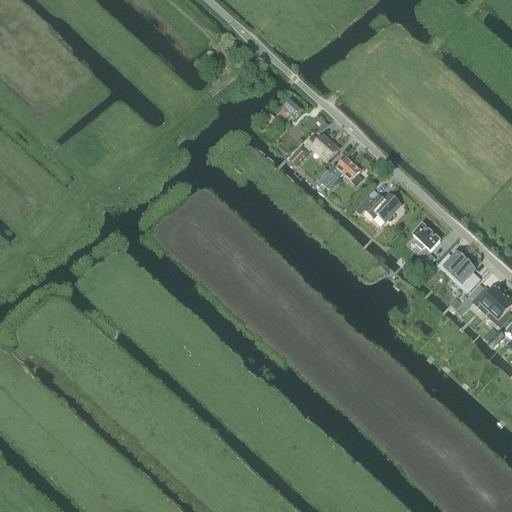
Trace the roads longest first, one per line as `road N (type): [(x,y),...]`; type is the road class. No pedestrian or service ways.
road 1 (tertiary): [(511,279),(208,0)]
road 2 (track): [(230,77),(73,193),(0,262)]
road 3 (track): [(366,0),(302,58),(263,26),(252,40)]
